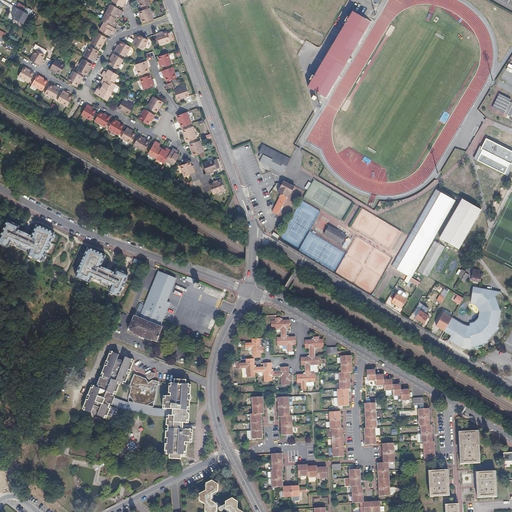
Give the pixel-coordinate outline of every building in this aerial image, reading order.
[(124,0),(111,0),(109,5),(119,11),(121,7),(120,7),(124,0)] [(135,0),(139,11),(149,8),(146,0),(135,0)] [(23,12),(19,9),(15,7),(12,14),(13,14),(11,17),(14,19),(16,16),(20,18),(23,12)] [(118,13),(109,8),(104,15),(114,21),(116,18),(119,19),(121,15),(118,13)] [(371,22),(353,11),(349,17),(347,15),(344,20),(346,22),(314,76),(312,74),(309,79),(311,81),(307,87),(325,97),(371,22)] [(140,14),(137,15),(141,27),(151,23),(147,12),(140,14)] [(114,21),(104,15),(99,23),(102,25),(112,31),(115,25),(113,24),(114,21)] [(112,31),(102,25),(97,33),(105,37),(108,39),(110,36),(112,37),(115,32),(112,31)] [(103,40),(95,35),(89,46),(99,52),(105,41),(103,40)] [(157,36),(153,38),(157,49),(168,46),(168,45),(171,44),(168,36),(165,37),(165,35),(158,38),(157,36)] [(133,44),(132,44),(130,47),(129,47),(140,54),(146,43),(137,38),(133,44)] [(115,50),(114,50),(111,54),(122,60),(128,50),(123,47),(118,44),(115,50)] [(97,54),(87,49),(81,59),(92,65),(94,61),(93,60),(97,54)] [(44,56),(34,51),(29,61),(39,67),(39,66),(41,63),(40,63),(44,56)] [(108,60),(109,61),(105,67),(108,69),(115,73),(121,63),(110,56),(108,60)] [(160,59),(155,60),(157,67),(156,68),(157,72),(169,68),(165,57),(160,59)] [(63,67),(54,61),(48,71),(52,73),(58,76),(64,67),(63,67)] [(90,68),(81,62),(74,73),(80,77),(84,79),(90,68)] [(142,65),(130,68),(134,80),(144,76),(142,69),(143,69),(142,65)] [(27,75),(16,69),(10,78),(21,84),(27,75)] [(170,71),(158,75),(159,80),(161,79),(163,86),(168,84),(174,83),(170,71)] [(102,75),(99,79),(102,81),(111,86),(115,78),(106,73),(104,76),(102,75)] [(79,79),(70,74),(64,85),(74,90),(78,84),(79,84),(81,81),(79,79)] [(40,83),(29,76),(24,86),(35,92),(37,88),(40,83)] [(145,79),(135,82),(138,93),(147,91),(150,90),(148,85),(147,86),(145,79)] [(99,85),(102,87),(100,91),(109,96),(113,88),(111,86),(102,81),(99,85)] [(43,85),(40,89),(37,95),(48,101),(53,90),(49,88),(49,89),(43,85)] [(171,94),(170,94),(174,104),(186,100),(182,90),(171,94)] [(98,94),(95,92),(92,97),(104,104),(109,96),(100,91),(98,94)] [(60,94),(56,92),(50,102),(60,108),(66,99),(59,95),(60,94)] [(511,103),(509,102),(511,100),(499,94),(492,107),(511,117),(511,106),(511,105),(511,103)] [(162,105),(152,100),(146,111),(155,116),(162,105)] [(119,103),(116,108),(114,113),(125,119),(127,116),(130,110),(119,103)] [(86,108),(82,106),(76,117),(86,123),(90,115),(91,113),(86,109),(86,108)] [(154,119),(143,113),(138,122),(147,128),(150,122),(151,123),(154,119)] [(94,114),(93,117),(89,124),(99,130),(103,123),(105,120),(94,114)] [(182,115),(172,119),(177,131),(186,127),(182,115)] [(108,122),(106,125),(102,131),(113,138),(117,131),(118,128),(108,122)] [(122,130),(120,133),(116,140),(126,146),(130,138),(131,136),(126,133),(126,132),(122,130)] [(187,130),(178,133),(182,145),(184,145),(192,142),(187,130)] [(134,138),(133,140),(128,147),(138,153),(143,143),(134,138)] [(150,143),(149,147),(143,156),(152,161),(157,151),(154,149),(155,146),(150,143)] [(195,144),(185,148),(189,160),(195,158),(200,156),(195,144)] [(497,158),(487,153),(482,162),(502,173),(511,153),(511,147),(505,144),(497,158)] [(263,154),(260,159),(259,162),(282,173),(290,159),(261,145),(258,152),(260,153),(263,154)] [(160,153),(157,151),(152,161),(160,166),(162,163),(167,153),(162,150),(160,153)] [(169,151),(167,153),(162,163),(170,168),(171,165),(176,157),(173,156),(174,153),(169,151)] [(209,163),(199,167),(202,177),(206,176),(207,176),(207,174),(213,172),(209,163)] [(186,165),(176,168),(180,180),(185,178),(191,176),(190,171),(188,171),(186,165)] [(294,187),(283,181),(278,192),(281,194),(275,206),(272,211),(278,214),(287,197),(289,192),(291,193),(294,187)] [(210,187),(206,189),(210,198),(214,197),(215,200),(223,198),(217,184),(210,187)] [(460,199),(440,240),(461,250),(480,208),(460,199)] [(225,205),(226,206),(227,209),(229,209),(230,212),(234,210),(230,201),(226,202),(227,204),(225,205)] [(22,229),(8,223),(0,239),(0,245),(11,250),(13,243),(32,252),(31,258),(45,263),(57,235),(40,227),(34,239),(20,233),(22,229)] [(326,230),(338,237),(335,241),(341,245),(346,236),(334,229),(335,228),(333,227),(333,228),(329,225),(326,230)] [(326,230),(324,234),(335,241),(338,237),(326,230)] [(428,277),(444,246),(434,241),(417,272),(428,277)] [(107,257),(91,249),(77,278),(92,285),(95,278),(112,288),(111,294),(121,298),(130,277),(118,272),(116,276),(103,270),(107,257)] [(443,252),(433,269),(440,273),(449,256),(443,252)] [(453,258),(443,274),(449,278),(459,262),(453,258)] [(480,271),(473,270),(471,280),(480,282),(481,279),(482,279),(483,276),(479,275),(480,274),(480,271)] [(161,327),(159,326),(163,317),(169,302),(166,301),(175,278),(159,271),(139,317),(134,315),(128,329),(139,334),(139,335),(144,337),(144,336),(155,341),(161,327)] [(450,337),(448,340),(461,349),(462,346),(464,346),(464,348),(470,351),(469,349),(486,344),(485,343),(497,330),(496,329),(499,312),(498,312),(493,298),(499,294),(471,289),(469,305),(473,306),(476,309),(477,320),(473,324),(468,325),(468,328),(465,328),(461,326),(450,320),(443,332),(443,333),(450,337)] [(402,300),(395,296),(391,304),(400,310),(405,302),(403,301),(402,300)] [(414,319),(423,325),(427,318),(418,312),(414,319)] [(434,327),(443,332),(450,320),(442,315),(434,327)] [(270,328),(279,328),(280,336),(276,337),(276,345),(285,345),(286,351),(288,351),(291,351),(291,344),(294,344),(294,336),(285,336),(285,327),(288,327),(288,319),(279,319),(279,317),(274,317),(274,320),(270,320),(270,328)] [(309,357),(300,357),(301,365),(304,365),(304,374),(296,374),(297,382),(300,382),(301,389),(306,389),(305,382),(315,381),(314,374),(314,373),(310,374),(310,364),(319,364),(318,356),(314,356),(314,347),(323,346),(323,345),(322,338),(318,339),(318,336),(313,337),(313,339),(304,340),(304,348),(308,347),(309,357)] [(244,348),(251,347),(252,356),(260,356),(259,352),(262,352),(262,346),(259,346),(258,338),(250,338),(251,342),(244,342),(244,348)] [(337,347),(325,347),(326,355),(337,354),(337,353),(337,347)] [(111,350),(108,360),(107,360),(106,365),(102,375),(104,376),(100,388),(93,385),(90,394),(89,394),(87,399),(87,400),(84,408),(109,418),(113,406),(112,405),(112,403),(114,404),(116,399),(117,395),(115,395),(116,393),(118,394),(121,384),(122,382),(127,384),(131,374),(133,369),(132,369),(136,360),(126,356),(125,358),(123,357),(124,355),(122,354),(121,356),(119,355),(120,354),(111,350)] [(341,372),(338,373),(338,381),(339,389),(337,389),(337,397),(337,406),(342,406),(349,405),(348,389),(350,388),(349,372),(352,372),(351,355),(340,356),(341,364),(341,372)] [(238,368),(245,368),(245,377),(254,377),(253,372),(253,371),(256,371),(256,367),(253,367),(253,358),(245,359),(245,363),(238,363),(238,368)] [(253,372),(263,372),(263,381),(271,381),(271,376),(280,376),(281,385),(289,385),(289,380),(291,380),(291,375),(288,375),(288,366),(279,367),(280,370),(271,371),(270,362),(262,363),(262,367),(256,367),(256,371),(253,371),(253,372)] [(376,386),(384,385),(384,391),(393,390),(393,396),(401,395),(401,401),(410,400),(409,389),(401,389),(400,384),(392,384),(392,379),(383,380),(383,374),(375,375),(375,369),(366,370),(366,377),(367,381),(375,380),(376,386)] [(131,386),(132,386),(129,402),(154,406),(159,380),(153,380),(149,382),(147,378),(135,373),(131,386)] [(172,414),(168,414),(167,424),(169,425),(169,427),(167,427),(166,436),(165,436),(163,439),(164,443),(165,443),(164,453),(169,453),(169,457),(181,459),(181,454),(186,455),(187,445),(188,445),(188,442),(192,442),(193,429),(183,428),(183,427),(183,424),(183,422),(189,422),(190,412),(188,412),(188,409),(190,409),(191,400),(193,397),(192,393),(191,393),(192,384),(187,383),(188,378),(176,378),(175,383),(173,382),(170,382),(169,395),(163,395),(162,408),(172,409),(172,414)] [(252,414),(249,414),(250,422),(250,430),(251,439),(255,438),(262,438),(260,413),(263,413),(262,396),(254,397),(251,397),(251,405),(252,414)] [(278,416),(279,416),(281,435),(290,435),(292,434),(291,425),(291,415),(289,415),(288,406),(288,396),(276,397),(278,416)] [(416,398),(412,398),(412,406),(413,406),(420,405),(423,405),(423,398),(416,398)] [(128,403),(116,399),(114,404),(124,408),(137,413),(140,413),(150,414),(160,415),(168,414),(172,414),(172,409),(162,408),(154,406),(129,402),(128,403)] [(370,403),(364,403),(366,428),(364,428),(365,445),(375,444),(375,436),(375,428),(377,428),(376,419),(376,411),(375,403),(370,403)] [(419,426),(420,426),(421,434),(421,442),(423,442),(423,450),(424,459),(435,458),(434,441),(432,441),(431,425),(430,425),(429,408),(421,409),(418,409),(418,417),(419,426)] [(330,428),(331,428),(332,438),(332,447),(333,457),(344,456),(342,427),(341,427),(340,411),(329,412),(329,420),(330,428)] [(480,456),(478,431),(458,432),(460,464),(469,464),(474,463),(480,463),(480,456)] [(384,463),(377,463),(380,496),(390,496),(390,493),(390,487),(389,479),(389,471),(388,462),(395,462),(394,453),(393,443),(382,444),(384,463)] [(511,452),(503,453),(503,461),(511,460),(511,452)] [(272,470),(270,471),(270,472),(265,472),(266,478),(271,477),(271,479),(271,484),(271,487),(282,487),(281,470),(283,470),(282,453),(271,454),(271,463),(272,470)] [(307,465),(297,465),(298,477),(308,476),(308,478),(317,477),(317,479),(327,478),(326,467),(316,468),(316,466),(307,467),(307,465)] [(350,487),(352,487),(352,495),(353,503),(364,503),(363,486),(361,486),(360,470),(349,470),(350,478),(350,487)] [(429,471),(430,495),(450,494),(449,478),(448,470),(429,471)] [(495,471),(475,472),(476,487),(476,498),(496,497),(495,471)] [(205,490),(199,493),(199,499),(206,503),(205,510),(207,511),(214,511),(217,511),(217,504),(211,499),(211,494),(217,491),(218,484),(212,480),(206,483),(205,489),(205,490)] [(285,487),(282,487),(283,493),(280,493),(281,497),(291,497),(299,496),(299,489),(299,486),(285,487)] [(230,511),(243,511),(237,508),(237,500),(232,497),(225,501),(225,504),(220,506),(219,507),(218,508),(218,509),(219,510),(220,511),(221,511),(222,511),(223,510),(226,508),(231,511),(230,511)] [(380,511),(380,502),(364,503),(364,511),(380,511)]
